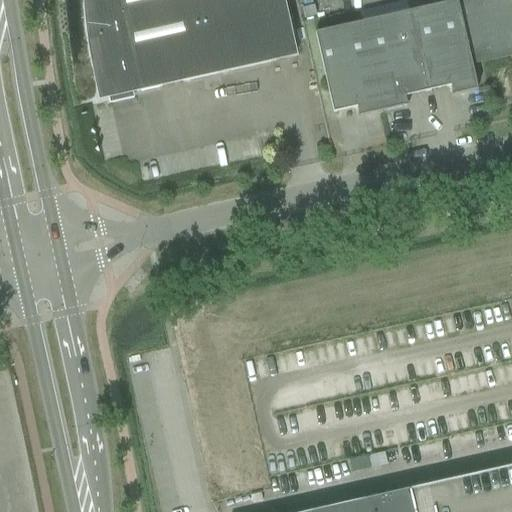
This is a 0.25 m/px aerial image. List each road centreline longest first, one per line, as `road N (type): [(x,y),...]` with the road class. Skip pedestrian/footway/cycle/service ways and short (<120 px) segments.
road 1 (unclassified): [(159,232),(511,173)]
road 2 (unknown): [(277,445),(265,401),(270,386),(511,332)]
road 3 (tertiary): [(104,511),(60,272)]
road 4 (unknown): [(277,445),(511,393)]
road 5 (tertiary): [(21,281),(71,511)]
road 6 (tertiary): [(52,235),(16,54),(0,16)]
road 7 (unknown): [(511,454),(297,510)]
